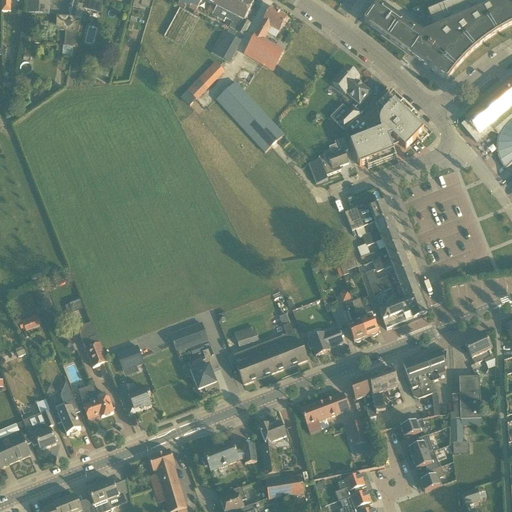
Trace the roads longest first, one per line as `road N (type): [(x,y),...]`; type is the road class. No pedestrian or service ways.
road 1 (secondary): [(23,497),(447,329)]
road 2 (residential): [(447,329),(387,176)]
